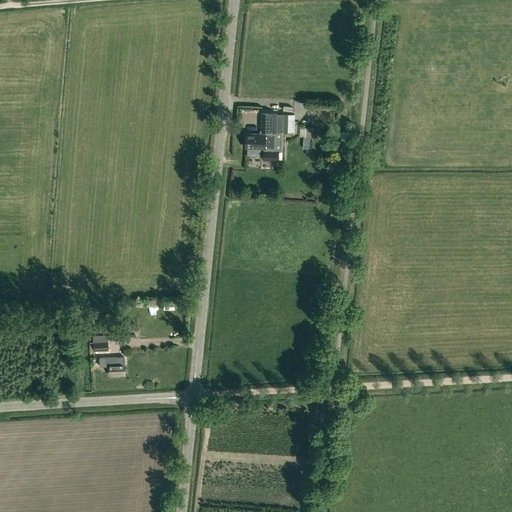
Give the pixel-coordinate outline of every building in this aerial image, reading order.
[(262,113),(261,134),(246,133),(245,147),(263,148),(262,161),(279,162),(279,149),(275,149),(275,131),(277,131),(277,113),(262,113)] [(281,114),(281,132),(294,133),(295,114),(281,114)] [(305,127),(304,137),(314,138),(315,127),(305,127)] [(118,330),(119,314),(102,313),(101,330),(118,330)] [(109,350),(108,334),(93,335),(94,351),(109,350)] [(125,357),(110,357),(110,375),(125,374),(125,357)]
